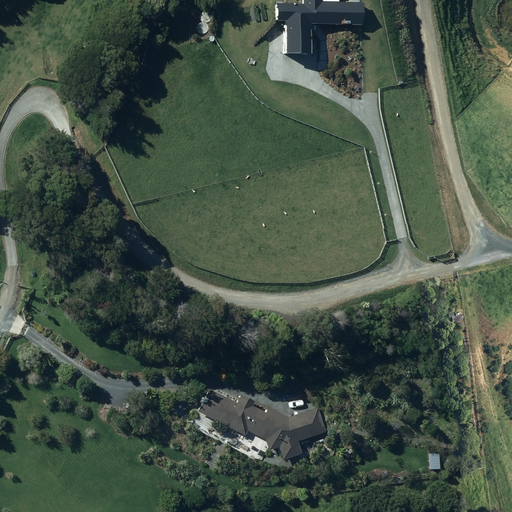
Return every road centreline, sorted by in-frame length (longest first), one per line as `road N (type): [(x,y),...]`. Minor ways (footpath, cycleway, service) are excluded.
road 1 (track): [(0,147),(17,109),(48,107),(137,250),(198,290),(233,299),(286,304),(511,253)]
road 2 (unknown): [(488,259),(449,142),(416,0)]
road 3 (track): [(0,324),(11,284),(0,187)]
